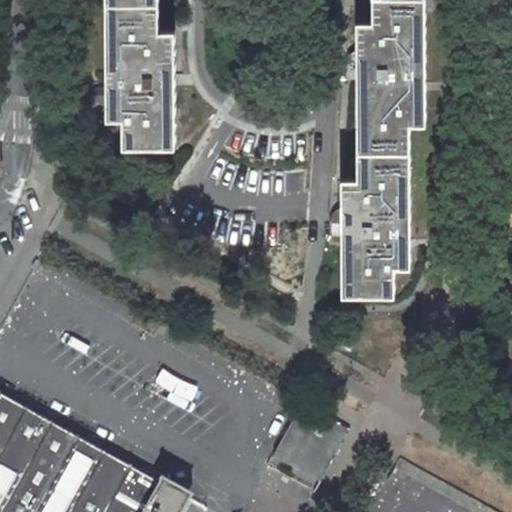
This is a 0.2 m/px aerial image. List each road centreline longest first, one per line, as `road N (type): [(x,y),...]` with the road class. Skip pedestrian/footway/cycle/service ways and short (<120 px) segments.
road 1 (residential): [(339,0),(334,76),(323,104),(285,124),(250,116),(206,81),(202,0)]
road 2 (unknown): [(0,165),(15,99),(16,0)]
road 3 (unknown): [(234,106),(199,188),(255,223)]
